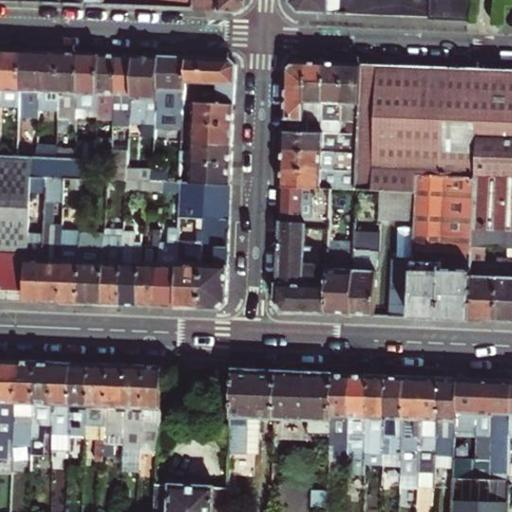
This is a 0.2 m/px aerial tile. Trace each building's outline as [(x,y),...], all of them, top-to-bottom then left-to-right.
[(238,0),(189,0),(189,7),(196,8),(232,9),(235,6),(239,3),(238,0)] [(288,0),(288,2),(301,11),(430,17),(431,0),(288,0)] [(431,0),(430,17),(448,18),(468,19),(468,0),(431,0)] [(0,117),(19,118),(19,117),(22,51),(13,50),(3,50),(0,107),(0,113),(0,117)] [(22,51),(19,117),(38,117),(38,109),(41,52),(31,51),(22,51)] [(38,109),(58,110),(61,52),(52,52),(41,52),(38,109)] [(61,52),(58,110),(58,131),(77,132),(77,120),(80,53),(71,53),(61,52)] [(85,121),(85,117),(97,117),(99,54),(89,54),(80,53),(77,120),(85,121)] [(99,54),(97,117),(97,120),(113,120),(116,54),(108,54),(99,54)] [(116,54),(113,120),(113,127),(130,127),(131,98),(133,56),(125,55),(116,54)] [(148,142),(154,142),(155,128),(158,57),(148,56),(133,56),(131,98),(147,100),(144,103),(144,115),(149,115),(148,142)] [(158,57),(155,128),(183,130),(183,121),(184,103),(186,58),(173,57),(158,57)] [(186,58),(184,103),(195,104),(195,101),(234,103),(235,65),(230,59),(209,59),(186,58)] [(305,114),(307,62),(296,62),(291,66),(286,71),(284,106),(284,119),(304,121),(305,114)] [(307,62),(305,114),(315,114),(315,121),(315,131),(322,132),(326,63),(316,62),(307,62)] [(326,63),(322,132),(340,132),(341,115),(343,63),(334,63),(326,63)] [(347,132),(359,133),(362,64),(354,64),(343,63),(341,115),(352,116),(352,121),(348,121),(347,132)] [(511,70),(465,68),(424,67),(397,65),(384,65),(362,64),(359,133),(359,152),(358,162),(358,171),(357,189),(381,190),(383,190),(417,192),(418,174),(477,176),(474,246),(486,247),(509,248),(511,248),(511,70)] [(195,104),(184,103),(183,121),(233,123),(233,115),(234,103),(195,101),(195,104)] [(284,131),(308,131),(308,121),(304,121),(284,119),(284,125),(284,131)] [(233,123),(183,121),(183,130),(182,141),(232,144),(233,135),(233,123)] [(283,140),(283,149),(359,152),(359,133),(347,132),(340,132),(322,132),(315,131),(308,131),(284,131),(283,140)] [(129,138),(113,137),(112,149),(114,149),(129,150),(129,138)] [(0,146),(18,147),(18,141),(19,139),(0,138),(0,146)] [(97,148),(110,149),(110,139),(98,138),(97,148)] [(76,148),(76,159),(95,159),(96,141),(77,140),(76,148)] [(232,144),(182,141),(182,162),(232,164),(232,156),(232,144)] [(0,146),(0,155),(18,156),(18,147),(0,146)] [(37,146),(36,157),(56,158),(57,147),(37,146)] [(57,147),(56,158),(76,159),(76,148),(57,147)] [(114,149),(112,180),(127,181),(128,168),(129,150),(114,149)] [(283,157),(282,168),(358,171),(358,162),(359,152),(283,149),(283,157)] [(31,177),(45,177),(64,178),(82,179),(94,179),(95,159),(76,159),(56,158),(36,157),(18,156),(0,155),(0,285),(3,285),(3,289),(26,290),(31,177)] [(232,164),(182,162),(181,183),(231,185),(231,173),(232,164)] [(144,181),(152,182),(153,169),(128,168),(127,181),(144,181)] [(282,186),(332,189),(357,189),(358,171),(282,168),(282,178),(282,186)] [(163,182),(169,182),(169,170),(153,169),(152,182),(163,182)] [(414,260),(412,317),(428,318),(462,319),(472,319),(474,246),(477,176),(418,174),(417,192),(415,221),(414,260)] [(44,198),(45,177),(31,177),(26,290),(26,301),(33,301),(43,301),(45,260),(41,259),(43,227),(44,198)] [(44,198),(55,198),(63,198),(64,178),(45,177),(44,198)] [(80,209),(82,179),(64,178),(63,198),(63,208),(80,209)] [(143,191),(144,181),(127,181),(127,190),(143,191)] [(162,192),(163,182),(152,182),(144,181),(143,191),(162,192)] [(169,182),(163,182),(162,192),(180,193),(181,183),(169,182)] [(231,185),(181,183),(180,193),(179,216),(204,217),(229,218),(230,201),(231,185)] [(297,233),(306,233),(306,228),(330,228),(332,189),(282,186),(281,207),(280,227),(297,228),(297,233)] [(382,219),(415,221),(417,192),(383,190),(382,219)] [(43,227),(54,228),(55,198),(44,198),(43,227)] [(226,301),(229,218),(204,217),(204,230),(199,230),(198,237),(198,243),(203,243),(199,307),(210,308),(218,308),(226,301)] [(110,304),(121,305),(124,252),(124,237),(125,222),(125,218),(119,218),(118,237),(106,236),(103,303),(110,304)] [(78,261),(79,233),(80,219),(74,219),(73,230),(73,244),(61,243),(60,260),(63,260),(62,302),(69,302),(79,303),(81,261),(78,261)] [(356,232),(381,233),(382,223),(356,222),(356,232)] [(54,302),(62,302),(63,260),(60,260),(61,243),(62,229),(62,228),(54,228),(43,227),(41,259),(45,260),(43,301),(54,302)] [(175,307),(178,242),(179,227),(169,227),(168,242),(160,242),(158,306),(167,306),(175,307)] [(297,228),(280,227),(279,244),(277,303),(282,312),(306,313),(327,314),(329,263),(311,262),(312,248),(306,248),(306,233),(297,233),(297,228)] [(62,229),(61,243),(73,244),(73,230),(62,229)] [(355,256),(353,315),(366,315),(375,316),(378,250),(381,250),(381,233),(356,232),(355,256)] [(91,303),(103,303),(106,236),(106,234),(79,233),(78,261),(81,261),(79,303),(91,303)] [(153,254),(141,253),(139,305),(149,305),(158,306),(160,242),(160,238),(161,233),(154,233),(153,254)] [(198,243),(198,237),(192,237),(192,242),(178,242),(175,307),(188,307),(199,307),(203,243),(198,243)] [(496,320),(498,277),(486,276),(486,247),(474,246),(472,319),(482,320),(496,320)] [(329,250),(329,263),(327,314),(340,314),(353,315),(355,256),(338,256),(338,251),(329,250)] [(124,252),(121,305),(130,305),(139,305),(141,253),(141,252),(124,252)] [(396,317),(412,317),(414,260),(393,260),(390,316),(396,317)] [(499,265),(498,277),(496,320),(509,321),(511,321),(511,277),(511,265),(508,265),(499,265)] [(14,438),(17,361),(8,361),(0,360),(0,462),(3,463),(4,438),(14,438)] [(14,445),(31,446),(35,362),(26,362),(17,361),(14,438),(14,445)] [(38,426),(51,427),(54,363),(46,362),(35,362),(31,446),(30,472),(36,472),(38,426)] [(66,453),(66,438),(69,364),(62,363),(54,363),(51,427),(50,452),(66,453)] [(66,438),(87,439),(90,364),(80,364),(69,364),(66,438)] [(104,463),(108,365),(99,365),(90,364),(87,439),(98,440),(98,448),(97,462),(104,463)] [(116,428),(124,428),(127,366),(118,366),(108,365),(104,463),(114,463),(116,428)] [(140,459),(143,367),(135,366),(127,366),(124,428),(122,470),(139,471),(140,459)] [(159,460),(163,368),(154,367),(143,367),(140,459),(159,460)] [(256,456),(258,419),(275,420),(277,373),(255,372),(233,371),(229,455),(256,456)] [(277,373),(275,420),(308,422),(307,437),(332,438),(334,375),(305,374),(277,373)] [(344,375),(334,375),(332,438),(331,462),(349,463),(350,456),(353,376),(344,375)] [(367,479),(367,464),(371,376),(362,376),(353,376),(350,456),(354,456),(354,464),(353,478),(367,479)] [(371,376),(367,464),(385,464),(389,377),(380,377),(371,376)] [(389,377),(385,464),(403,465),(406,378),(397,377),(389,377)] [(421,486),(425,378),(417,378),(406,378),(403,465),(402,486),(421,486)] [(438,489),(438,474),(442,379),(434,379),(425,378),(421,486),(421,488),(438,489)] [(442,379),(438,474),(448,475),(448,456),(455,457),(457,426),(458,380),(450,379),(442,379)] [(455,467),(455,480),(492,481),(496,381),(480,380),(458,380),(457,426),(478,428),(477,468),(455,467)] [(508,511),(510,486),(511,464),(511,437),(511,381),(503,381),(496,381),(492,481),(455,480),(453,511),(508,511)] [(87,448),(98,448),(98,440),(87,439),(87,448)] [(194,487),(158,485),(157,511),(226,511),(228,489),(194,487)]
